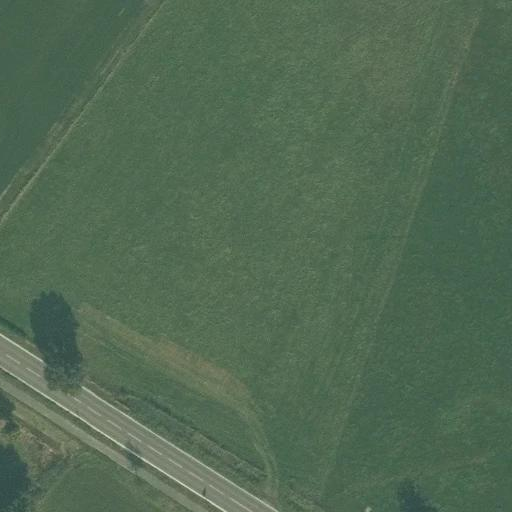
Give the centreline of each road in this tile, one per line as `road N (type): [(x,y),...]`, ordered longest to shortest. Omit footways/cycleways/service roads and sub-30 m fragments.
road 1 (tertiary): [(249,511),(0,351)]
road 2 (track): [(158,0),(0,210)]
